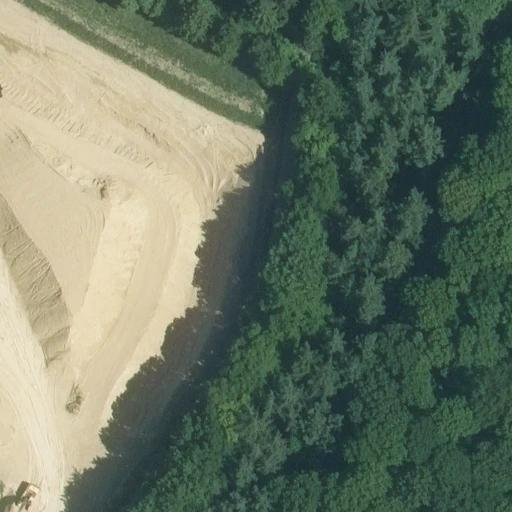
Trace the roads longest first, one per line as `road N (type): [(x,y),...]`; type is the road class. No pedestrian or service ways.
road 1 (unclassified): [(138,511),(266,323),(313,0)]
road 2 (track): [(511,40),(493,65),(445,179),(405,339),(293,511)]
